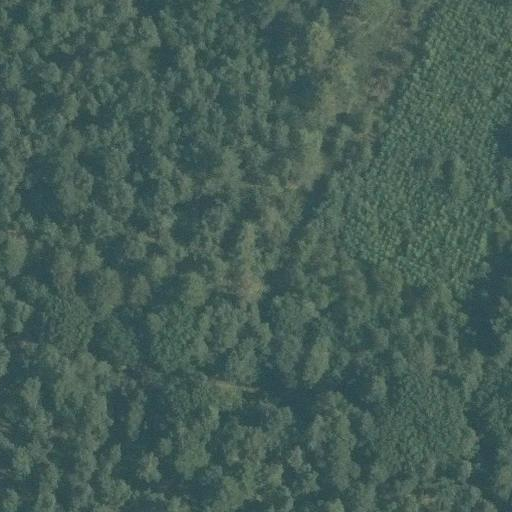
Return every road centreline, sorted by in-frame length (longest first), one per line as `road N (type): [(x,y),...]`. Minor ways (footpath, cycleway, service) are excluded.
road 1 (track): [(511,385),(0,292)]
road 2 (track): [(254,357),(255,338),(397,0)]
